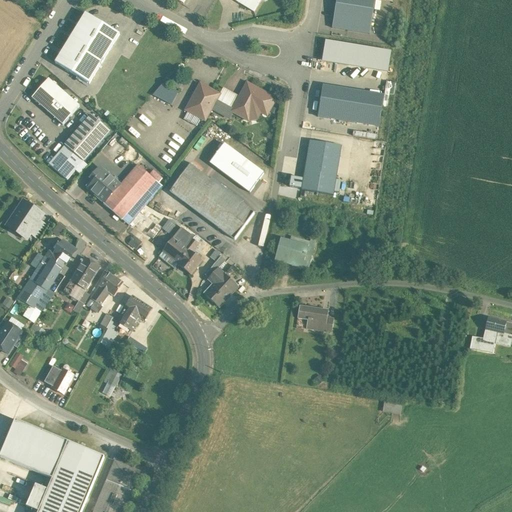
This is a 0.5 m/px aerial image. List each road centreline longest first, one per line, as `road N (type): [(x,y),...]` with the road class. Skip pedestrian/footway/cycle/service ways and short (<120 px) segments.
road 1 (residential): [(202,342),(257,295),(321,286),(404,282),(511,305)]
road 2 (tertiary): [(0,147),(176,306),(202,342)]
road 3 (residential): [(170,461),(83,427),(0,374)]
road 4 (residential): [(300,75),(272,204)]
road 5 (residential): [(0,111),(68,0)]
road 6 (tertiary): [(202,342),(204,366),(170,461)]
